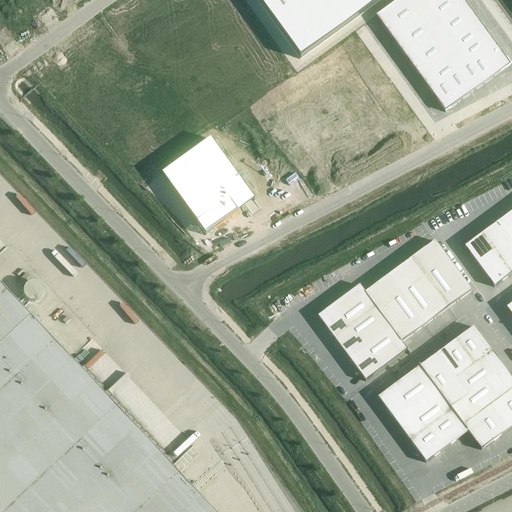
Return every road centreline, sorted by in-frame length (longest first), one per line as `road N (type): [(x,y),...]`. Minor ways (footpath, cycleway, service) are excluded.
road 1 (unclassified): [(179,290),(511,107)]
road 2 (tertiary): [(179,290),(245,357),(363,511)]
road 3 (tertiary): [(0,103),(179,290)]
road 4 (unknown): [(202,339),(325,511)]
road 5 (unclassified): [(105,0),(0,76)]
